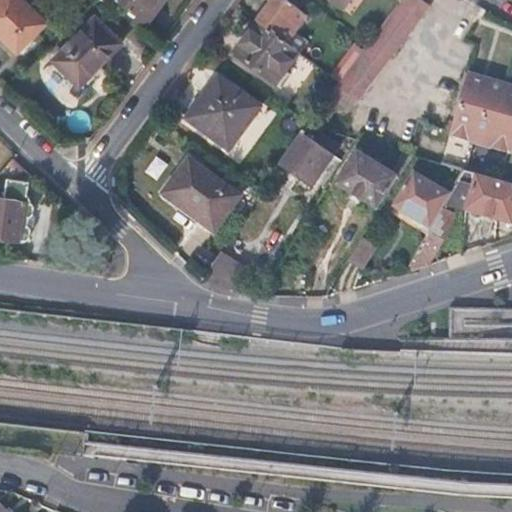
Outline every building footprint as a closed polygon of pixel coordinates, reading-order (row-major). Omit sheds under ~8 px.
[(48,16),(31,0),(0,0),(0,33),(16,49),(48,16)] [(118,0),(144,20),(157,0),(118,0)] [(284,0),(273,0),(257,22),(286,43),(305,15),(284,0)] [(399,0),(367,42),(359,54),(338,82),(337,83),(357,99),(429,3),(425,0),(399,0)] [(121,42),(95,16),(54,58),(81,84),(121,42)] [(257,22),(232,54),(273,85),(276,83),(280,86),(289,74),(284,70),(298,53),(286,43),(257,22)] [(359,54),(367,42),(358,35),(350,46),(359,54)] [(511,86),(467,73),(449,137),(511,154),(511,86)] [(256,105),(216,75),(184,118),(224,148),(238,130),(256,105)] [(354,138),(306,124),(300,133),(334,155),(347,151),(354,138)] [(334,155),(300,133),(278,165),(312,187),(334,155)] [(397,179),(413,155),(404,152),(391,173),(356,151),(335,184),(375,209),(395,178),(397,179)] [(189,158),(163,193),(213,231),(238,197),(189,158)] [(511,183),(462,169),(460,174),(461,178),(447,203),(455,206),(510,222),(511,217),(511,183)] [(429,226),(440,207),(449,192),(414,171),(394,205),(429,226)] [(4,198),(0,197),(0,235),(22,240),(25,239),(26,238),(29,236),(30,234),(31,230),(30,227),(28,223),(28,217),(33,212),(34,209),(34,206),(33,205),(31,203),(27,200),(29,181),(8,178),(4,198)] [(410,269),(428,263),(452,222),(450,221),(453,214),(440,207),(429,226),(407,266),(410,269)] [(229,239),(206,272),(235,293),(257,259),(229,239)] [(358,241),(346,261),(359,269),(372,250),(358,241)] [(202,246),(192,261),(206,271),(217,256),(202,246)] [(0,511),(8,511),(0,503),(0,511)]
